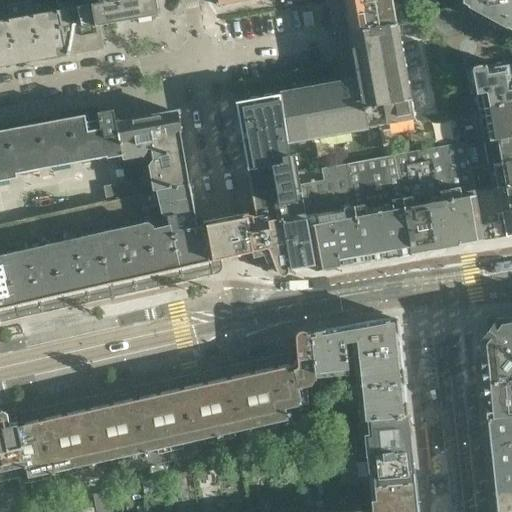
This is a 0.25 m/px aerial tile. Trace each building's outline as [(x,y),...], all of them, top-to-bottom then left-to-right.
[(56,0),(58,11),(65,52),(66,52),(67,55),(77,53),(76,50),(102,46),(98,26),(119,23),(118,18),(131,16),(132,20),(159,15),(155,0),(56,0)] [(393,25),(392,24),(388,0),(386,0),(345,7),(350,33),(393,25)] [(511,0),(458,0),(462,4),(511,31),(511,0)] [(65,52),(58,11),(33,16),(40,57),(42,57),(42,59),(53,57),(53,55),(65,52)] [(40,57),(33,16),(9,20),(16,61),(18,61),(18,63),(29,61),(29,59),(40,57)] [(438,117),(424,38),(429,37),(426,19),(398,24),(397,23),(392,24),(393,25),(350,33),(350,36),(349,37),(355,82),(279,95),(285,144),(438,117)] [(16,61),(9,20),(0,21),(0,66),(5,66),(5,63),(16,61)] [(511,76),(508,77),(508,76),(507,74),(505,72),(503,70),(500,70),(499,69),(497,70),(488,71),(487,68),(481,69),(481,67),(471,69),(479,110),(488,109),(488,108),(511,103),(511,76)] [(279,95),(236,103),(248,173),(273,169),(291,270),(314,265),(300,186),(296,164),(289,165),(285,144),(279,95)] [(511,103),(488,108),(488,109),(493,140),(511,136),(511,103)] [(17,176),(122,157),(116,124),(113,111),(112,109),(111,109),(111,111),(99,113),(98,107),(83,110),(84,116),(0,131),(0,183),(18,180),(17,176)] [(183,152),(177,113),(149,118),(155,150),(154,151),(155,156),(155,157),(183,152)] [(155,150),(149,118),(116,124),(122,157),(154,151),(155,150)] [(511,161),(511,136),(493,140),(489,140),(493,165),(511,161)] [(459,245),(449,190),(442,148),(394,157),(411,254),(460,245),(459,245)] [(189,184),(183,152),(155,157),(155,156),(154,158),(159,190),(161,190),(161,189),(189,184)] [(411,254),(394,157),(346,165),(364,263),(411,254)] [(511,185),(511,161),(493,165),(497,189),(511,185)] [(364,263),(346,165),(321,170),(323,182),(300,186),(314,265),(315,272),(364,263)] [(291,270),(273,169),(248,173),(254,208),(245,210),(246,215),(223,219),(204,222),(203,217),(195,219),(182,221),(183,225),(170,227),(179,268),(230,257),(268,248),(278,273),(291,270)] [(195,219),(189,184),(161,189),(161,190),(166,214),(167,214),(170,227),(183,225),(182,221),(195,219)] [(511,210),(511,185),(497,189),(475,193),(479,217),(502,212),(511,210)] [(475,193),(473,186),(449,190),(459,245),(483,241),(481,226),(479,217),(475,193)] [(511,210),(502,212),(504,222),(481,226),(483,241),(511,236),(511,210)] [(179,268),(170,227),(167,214),(166,214),(155,216),(156,220),(145,223),(156,274),(179,268)] [(42,232),(38,218),(21,222),(25,236),(42,232)] [(156,274),(145,223),(133,225),(132,221),(108,227),(109,231),(86,236),(86,232),(73,235),(86,289),(156,274)] [(86,289),(73,235),(61,237),(62,241),(51,244),(62,295),(86,289)] [(62,295),(51,244),(40,246),(39,242),(27,245),(39,300),(62,295)] [(39,300),(27,245),(14,248),(15,252),(4,254),(15,305),(39,300)] [(0,308),(15,305),(4,254),(0,255),(0,308)] [(511,317),(498,320),(485,338),(505,353),(508,349),(511,352),(511,317)] [(401,351),(398,322),(397,318),(393,319),(393,318),(392,319),(343,328),(345,343),(355,342),(356,356),(401,351)] [(348,371),(345,343),(343,328),(310,335),(314,375),(348,371)] [(321,441),(314,375),(310,335),(309,335),(308,334),(307,333),(305,332),(304,332),(302,332),(301,332),(300,333),(299,333),(298,334),(297,335),(296,336),(296,338),(298,365),(276,370),(287,420),(286,420),(293,447),(321,441)] [(511,352),(508,349),(505,353),(485,338),(480,344),(484,386),(511,382),(511,352)] [(404,384),(401,351),(356,356),(360,389),(404,384)] [(287,420),(276,370),(252,375),(264,429),(277,426),(276,422),(286,420),(287,420)] [(264,429),(252,375),(229,380),(240,430),(251,428),(252,432),(264,429)] [(240,430),(229,380),(205,386),(217,439),(230,437),(229,433),(240,430)] [(511,382),(484,386),(488,420),(511,417),(511,382)] [(408,417),(404,384),(360,389),(363,422),(366,422),(366,421),(408,417)] [(217,439),(205,386),(182,391),(193,441),(204,438),(205,442),(217,439)] [(193,441),(182,391),(159,396),(171,450),(183,447),(182,443),(193,441)] [(171,450),(159,396),(135,401),(146,451),(157,449),(158,453),(171,450)] [(146,451),(135,401),(112,407),(124,460),(136,458),(135,453),(146,451)] [(124,460),(112,407),(88,412),(99,462),(110,459),(111,463),(124,460)] [(99,462),(88,412),(65,417),(77,471),(89,468),(88,464),(99,462)] [(30,481),(18,427),(11,429),(8,415),(0,417),(0,456),(2,465),(7,487),(30,481)] [(77,471),(65,417),(18,427),(30,481),(41,479),(43,491),(56,488),(69,485),(66,473),(77,471)] [(411,450),(408,417),(366,421),(366,422),(368,435),(363,436),(365,455),(411,450)] [(511,417),(488,420),(495,494),(511,492),(511,417)] [(245,455),(244,447),(226,451),(228,459),(245,455)] [(414,483),(411,450),(365,455),(367,474),(372,474),(373,487),(414,483)] [(417,511),(414,483),(373,487),(375,500),(369,501),(370,511),(417,511)] [(511,511),(511,492),(495,494),(497,511),(511,511)]
